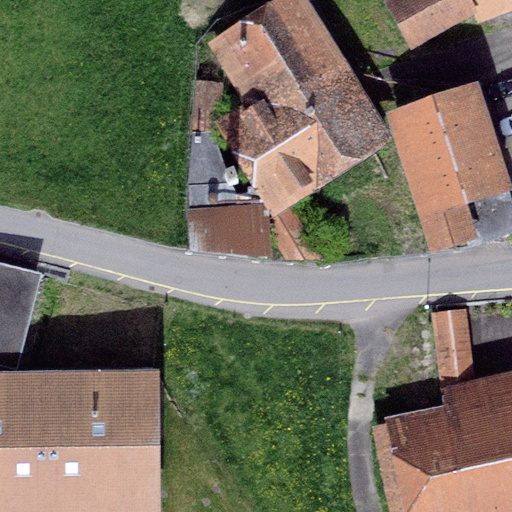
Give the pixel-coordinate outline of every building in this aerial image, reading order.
[(402,0),(396,4),(417,41),(470,12),(462,0),(402,0)] [(223,139),(268,208),(369,144),(285,13),(216,56),(254,116),(223,139)] [(467,240),(469,245),(511,231),(511,213),(475,99),(396,126),(436,250),(467,240)] [(0,270),(0,362),(14,366),(36,279),(0,270)] [(0,386),(0,511),(147,511),(146,386),(0,386)] [(406,511),(511,511),(511,402),(389,428),(406,511)]
